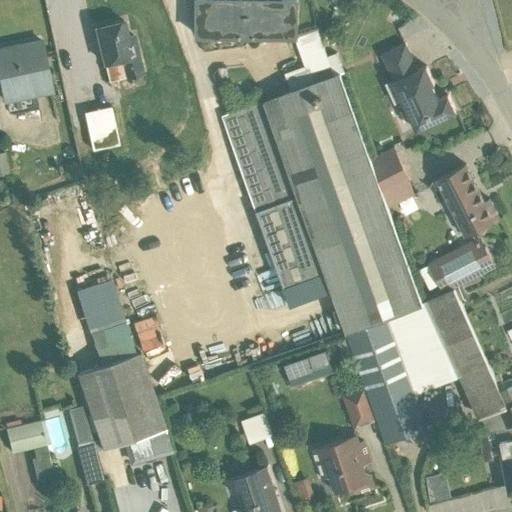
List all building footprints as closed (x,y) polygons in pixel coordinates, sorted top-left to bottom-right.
[(316,29),(298,36),(298,2),(296,0),(197,0),(196,1),(196,37),(241,38),(294,39),(304,66),(284,73),(291,91),(333,76),(316,29)] [(122,21),(95,28),(108,81),(124,77),(124,79),(141,74),(132,36),(126,37),(122,21)] [(50,93),(40,41),(0,49),(0,83),(4,103),(50,93)] [(416,131),(456,112),(447,94),(438,98),(432,85),(434,84),(425,66),(417,70),(404,44),(381,55),(392,80),(385,84),(394,104),(401,101),(416,131)] [(324,274),(346,331),(422,304),(340,75),(333,76),(291,91),(222,116),(284,288),(324,274)] [(118,145),(110,107),(83,112),(91,151),(118,145)] [(397,145),(370,157),(391,204),(418,192),(397,145)] [(464,165),(435,180),(463,235),(498,219),(489,199),(483,202),(464,165)] [(494,267),(495,267),(479,237),(427,263),(443,291),(454,288),(494,267)] [(453,289),(422,304),(346,331),(345,333),(383,443),(428,427),(414,393),(459,377),(478,420),(481,418),(511,406),(511,405),(511,382),(510,378),(496,384),(453,289)] [(89,333),(100,364),(134,353),(124,322),(89,333)] [(121,443),(129,464),(172,452),(154,398),(139,352),(76,374),(97,439),(93,441),(95,450),(102,449),(121,443)] [(363,386),(362,386),(340,395),(354,429),(375,421),(363,386)] [(83,407),(82,406),(67,410),(67,411),(76,445),(74,446),(85,484),(85,485),(103,480),(104,480),(93,441),(83,407)] [(511,486),(511,406),(481,418),(487,432),(492,460),(495,461),(498,476),(506,475),(508,487),(511,486)] [(271,435),(263,413),(241,421),(249,443),(271,435)] [(39,420),(5,428),(10,453),(32,449),(34,458),(32,459),(36,479),(52,475),(39,420)] [(355,494),(374,488),(370,475),(365,471),(363,466),(371,463),(367,452),(366,452),(363,442),(359,443),(357,435),(310,450),(320,479),(320,480),(329,477),(334,493),(353,487),(355,494)] [(280,511),(265,466),(226,479),(230,493),(236,491),(242,507),(231,511),(280,511)] [(307,478),(291,483),(298,504),(314,499),(307,478)]
